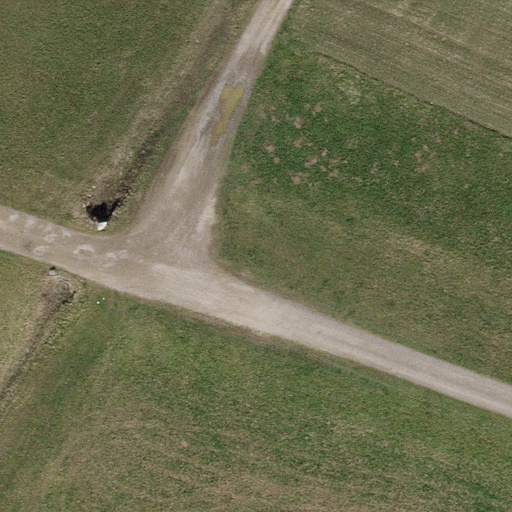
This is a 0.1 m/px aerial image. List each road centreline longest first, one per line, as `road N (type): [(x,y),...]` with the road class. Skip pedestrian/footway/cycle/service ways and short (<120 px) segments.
road 1 (track): [(511,407),(0,229)]
road 2 (track): [(154,282),(292,0)]
